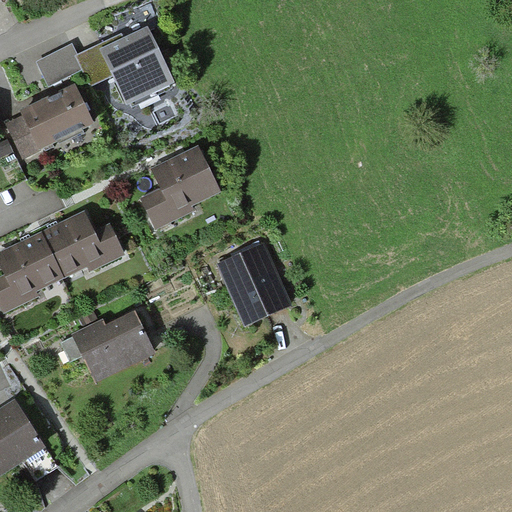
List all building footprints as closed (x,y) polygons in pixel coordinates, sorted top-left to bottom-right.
[(77,57),(71,45),(36,62),(48,87),(83,71),(90,87),(112,77),(125,105),(172,83),(146,28),(124,39),(122,36),(77,57)] [(46,100),(20,113),(22,118),(4,126),(22,162),(95,126),(76,86),(46,100)] [(220,191),(199,146),(184,153),(150,170),(160,190),(142,199),(156,230),(197,210),(194,204),(220,191)] [(60,224),(42,233),(64,279),(85,269),(88,275),(125,257),(109,224),(93,232),(84,213),(60,224)] [(64,279),(42,233),(32,238),(0,252),(0,266),(5,276),(0,278),(0,303),(5,314),(38,299),(35,293),(64,279)] [(292,305),(263,242),(217,263),(245,325),(268,315),(292,305)] [(106,325),(102,318),(71,333),(73,337),(61,343),(70,362),(82,356),(95,383),(155,354),(135,311),(106,325)] [(0,475),(44,449),(15,401),(0,410),(0,475)]
